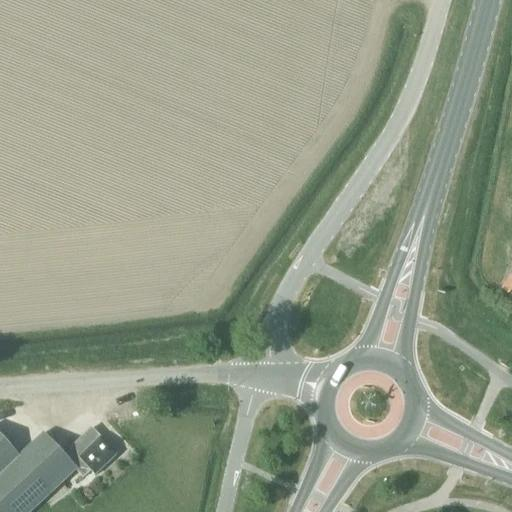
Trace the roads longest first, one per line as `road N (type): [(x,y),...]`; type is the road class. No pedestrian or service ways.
road 1 (unclassified): [(260,377),(282,298),(388,140),(441,0)]
road 2 (unclassified): [(260,377),(0,386)]
road 3 (primary): [(423,216),(487,0)]
road 4 (primary): [(423,216),(362,359)]
road 5 (primary): [(402,370),(423,216)]
